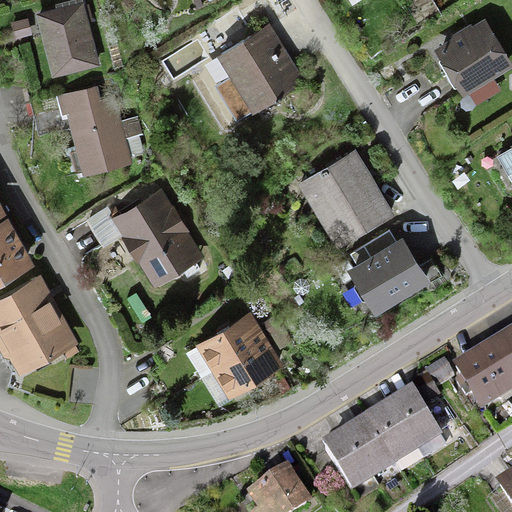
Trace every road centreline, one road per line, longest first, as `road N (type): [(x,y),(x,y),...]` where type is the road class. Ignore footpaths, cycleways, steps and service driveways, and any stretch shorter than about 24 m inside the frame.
road 1 (tertiary): [(119,455),(174,455),(267,435),(492,291)]
road 2 (residential): [(302,0),(492,291)]
road 3 (residential): [(0,139),(19,194),(111,354),(115,382),(97,452)]
